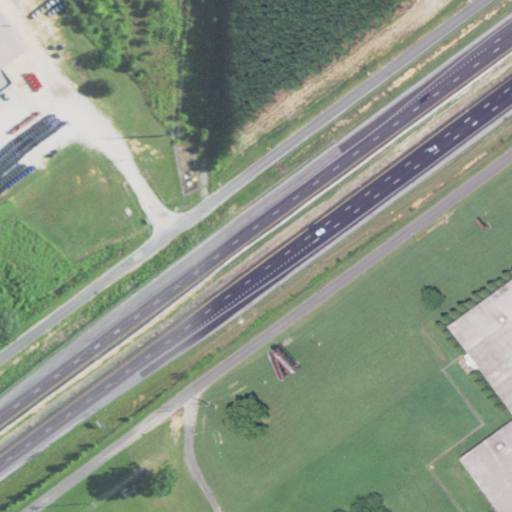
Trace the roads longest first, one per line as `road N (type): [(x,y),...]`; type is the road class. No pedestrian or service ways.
road 1 (motorway): [(511,36),(0,416)]
road 2 (motorway): [(0,461),(511,85)]
road 3 (tertiary): [(28,511),(511,152)]
road 4 (tertiary): [(0,365),(332,121)]
road 5 (tertiary): [(456,0),(332,121)]
